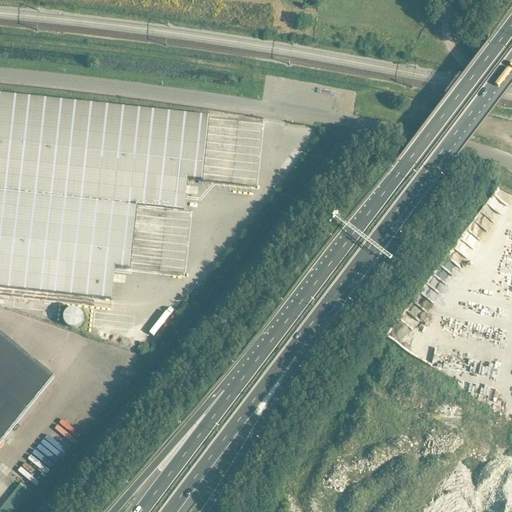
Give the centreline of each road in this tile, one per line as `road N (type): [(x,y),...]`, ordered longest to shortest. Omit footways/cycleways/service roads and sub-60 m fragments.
road 1 (motorway): [(511,22),(232,392)]
road 2 (unclassified): [(0,75),(407,133)]
road 3 (motorway): [(290,351),(511,59)]
road 4 (motorway): [(169,511),(290,351)]
road 5 (motorway): [(205,511),(265,419),(290,351)]
road 6 (motorway): [(232,392),(112,511)]
road 7 (motorway): [(232,392),(140,511)]
